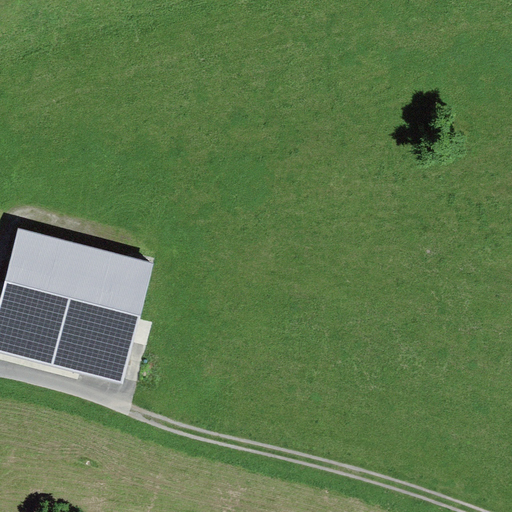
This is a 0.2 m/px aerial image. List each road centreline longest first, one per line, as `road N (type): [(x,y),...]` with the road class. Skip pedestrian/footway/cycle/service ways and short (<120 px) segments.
road 1 (track): [(132,412),(474,511)]
road 2 (residential): [(0,369),(132,412)]
